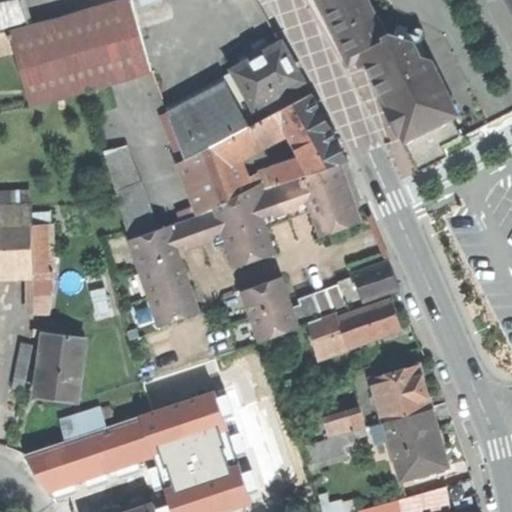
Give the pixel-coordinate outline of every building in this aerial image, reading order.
[(0,31),(31,24),(25,0),(9,0),(0,2),(0,31)] [(34,105),(155,70),(145,36),(134,0),(123,0),(13,32),(34,105)] [(346,60),(362,53),(387,41),(385,37),(376,17),(367,0),(318,0),(327,18),(346,60)] [(380,15),(376,17),(385,37),(390,35),(380,15)] [(362,53),(385,101),(413,88),(417,96),(444,83),(433,59),(420,57),(410,45),(390,35),(385,37),(387,41),(362,53)] [(249,52),(253,59),(279,44),(275,37),(249,52)] [(236,69),(240,76),(264,118),(271,114),(313,91),(300,67),(285,41),(279,44),(253,59),(236,69)] [(168,106),(171,111),(171,113),(240,76),(236,69),(168,106)] [(183,161),(200,204),(203,213),(249,189),(239,159),(283,136),(271,114),(264,118),(240,76),(171,113),(171,111),(164,114),(183,161)] [(396,126),(404,142),(423,133),(421,130),(425,121),(428,119),(427,117),(454,105),(444,83),(417,96),(413,88),(385,101),(396,126)] [(313,91),(271,114),(283,136),(292,131),(306,157),(307,159),(341,140),(326,114),(313,91)] [(430,167),(449,158),(443,147),(461,137),(452,119),(459,116),(454,105),(427,117),(428,119),(433,129),(423,133),(404,142),(413,162),(430,167)] [(421,130),(423,133),(433,129),(428,119),(425,121),(421,130)] [(350,160),(341,140),(307,159),(306,157),(266,178),(267,180),(249,189),(203,213),(184,219),(161,228),(133,238),(161,321),(195,310),(192,301),(198,299),(191,279),(187,280),(185,272),(189,271),(182,252),(176,254),(173,245),(179,243),(190,240),(191,244),(217,236),(215,231),(226,227),(233,225),(235,234),(229,236),(238,264),(278,250),(268,222),(262,224),(259,216),(265,214),(276,210),(278,214),(302,206),(301,201),(311,197),(318,195),(321,203),(314,206),(324,234),(364,220),(355,197),(352,187),(348,188),(346,181),(350,180),(344,162),(350,160)] [(106,149),(133,238),(161,228),(128,143),(106,149)] [(418,173),(430,167),(413,162),(418,173)] [(3,191),(4,202),(34,199),(32,188),(3,191)] [(311,197),(314,206),(321,203),(318,195),(311,197)] [(181,211),(184,219),(203,213),(200,204),(181,211)] [(0,205),(0,225),(28,224),(28,205),(0,205)] [(268,222),(265,214),(259,216),(262,224),(268,222)] [(0,270),(36,270),(35,248),(34,224),(28,224),(0,225),(0,270)] [(55,224),(34,224),(35,248),(56,247),(55,224)] [(226,227),(229,236),(235,234),(233,225),(226,227)] [(176,254),(182,252),(179,243),(173,245),(176,254)] [(56,247),(35,248),(36,270),(56,269),(56,247)] [(357,273),(359,280),(367,301),(403,288),(398,275),(393,260),(357,273)] [(56,269),(36,270),(32,310),(51,311),(56,269)] [(262,339),(286,330),(301,324),(294,305),(283,275),(260,283),(246,288),(244,289),(262,339)] [(341,281),(341,282),(350,307),(367,301),(359,280),(355,282),(353,276),(341,281)] [(302,303),(294,305),(301,324),(312,321),(350,307),(341,282),(300,297),(302,303)] [(393,298),(338,317),(343,349),(404,328),(399,314),(393,298)] [(201,308),(198,299),(192,301),(195,310),(201,308)] [(321,356),(343,349),(338,317),(338,315),(313,324),(316,337),(321,356)] [(291,346),(316,337),(313,324),(312,321),(301,324),(286,330),(291,346)] [(35,333),(45,334),(46,329),(48,329),(48,327),(36,326),(35,333)] [(45,334),(38,393),(57,396),(80,398),(88,334),(48,329),(46,329),(45,334)] [(31,387),(33,343),(19,342),(17,387),(31,387)] [(144,379),(155,411),(170,406),(225,387),(218,355),(144,379)] [(374,376),(387,420),(388,419),(434,406),(428,384),(422,362),(374,376)] [(237,444),(225,387),(170,406),(176,435),(189,500),(191,511),(249,511),(244,485),(237,444)] [(112,404),(102,408),(104,415),(114,412),(112,404)] [(70,439),(54,444),(64,472),(176,435),(170,406),(155,411),(70,439)] [(394,439),(405,477),(451,464),(443,437),(434,406),(388,419),(394,439)] [(64,421),(68,432),(69,437),(107,424),(104,415),(102,408),(64,421)] [(327,420),(331,436),(368,425),(363,409),(327,420)] [(378,444),(394,439),(388,419),(387,420),(372,424),(378,444)] [(309,445),(313,461),(349,450),(348,445),(358,442),(355,431),(309,445)] [(38,443),(41,449),(54,444),(70,439),(69,437),(68,432),(38,443)] [(251,442),(237,444),(244,485),(259,482),(251,442)] [(64,472),(54,444),(41,449),(29,453),(44,479),(64,472)] [(362,508),(362,511),(448,511),(445,485),(362,508)] [(191,511),(189,500),(157,503),(160,511),(191,511)] [(160,511),(157,503),(130,511),(160,511)]
